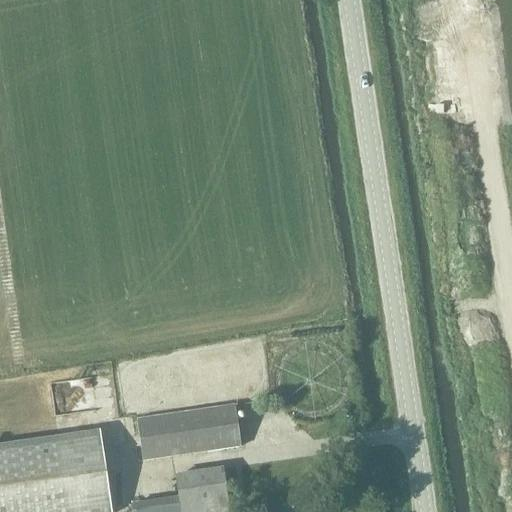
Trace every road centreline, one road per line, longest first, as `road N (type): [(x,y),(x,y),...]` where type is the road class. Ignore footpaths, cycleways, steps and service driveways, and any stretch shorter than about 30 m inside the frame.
road 1 (unclassified): [(426,511),(348,0)]
road 2 (residential): [(511,62),(480,93),(511,301)]
